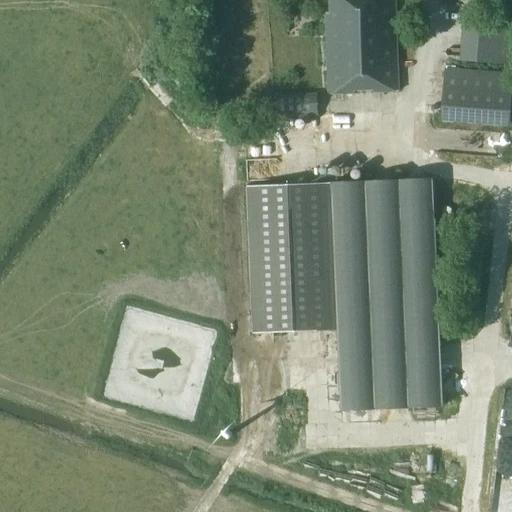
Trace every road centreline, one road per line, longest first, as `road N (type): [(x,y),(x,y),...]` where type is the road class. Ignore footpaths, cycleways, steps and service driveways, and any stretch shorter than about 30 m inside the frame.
road 1 (track): [(472,511),(506,188),(407,152),(299,156)]
road 2 (track): [(137,68),(198,132),(275,136),(299,156)]
road 3 (track): [(235,457),(386,511)]
road 4 (track): [(199,511),(269,405)]
